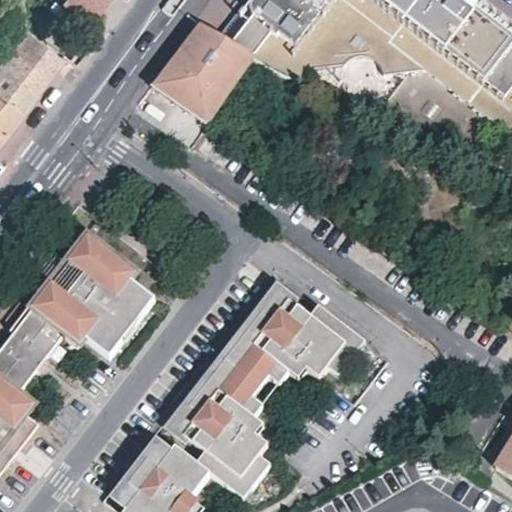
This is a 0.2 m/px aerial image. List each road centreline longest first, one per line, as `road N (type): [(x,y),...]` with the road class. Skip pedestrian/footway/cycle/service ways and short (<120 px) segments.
road 1 (residential): [(463,449),(507,374),(100,100)]
road 2 (residential): [(78,126),(231,231),(229,253),(40,511)]
road 3 (secondary): [(78,126),(0,226)]
road 4 (secondary): [(173,0),(100,100)]
